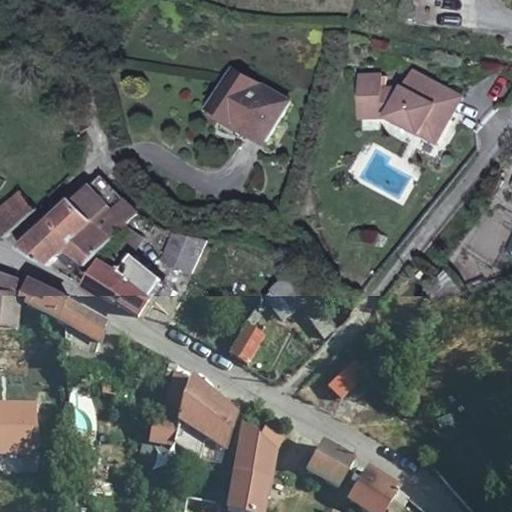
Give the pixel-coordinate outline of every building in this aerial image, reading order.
[(248,130),(246,135),(265,146),(290,101),(234,70),(230,76),(213,108),(248,130)] [(389,117),(437,143),(462,97),(412,70),(404,88),(382,89),(382,74),(361,76),(362,118),(389,117)] [(210,114),(246,135),(248,130),(213,108),(210,114)] [(92,189),(22,250),(50,266),(67,250),(90,264),(138,215),(105,177),(92,189)] [(0,229),(7,238),(38,211),(21,194),(0,212),(0,229)] [(27,240),(48,220),(39,211),(18,231),(27,240)] [(162,261),(192,274),(209,241),(173,236),(162,261)] [(115,305),(138,319),(164,280),(135,257),(130,264),(113,253),(104,264),(88,287),(87,290),(113,307),(115,305)] [(316,308),(324,302),(308,280),(296,263),(288,273),(293,280),(310,304),(301,310),(306,316),(316,308)] [(0,329),(16,331),(17,292),(21,280),(0,273),(0,329)] [(293,280),(288,273),(274,289),(277,293),(293,280)] [(293,280),(277,293),(295,315),(301,310),(310,304),(293,280)] [(104,327),(65,305),(68,295),(36,281),(25,308),(63,326),(66,363),(96,366),(99,356),(104,327)] [(295,315),(277,293),(268,300),(284,323),(295,315)] [(334,332),(316,308),(306,316),(323,340),(334,332)] [(247,328),(252,331),(260,318),(255,313),(246,327),(247,328)] [(247,328),(231,355),(249,366),(265,339),(252,331),(247,328)] [(305,359),(314,349),(298,335),(289,345),(305,359)] [(0,386),(35,385),(32,352),(0,354),(0,386)] [(119,390),(126,363),(99,356),(96,366),(92,383),(119,390)] [(367,376),(355,364),(330,389),(341,400),(367,376)] [(177,428),(190,384),(177,381),(165,425),(177,428)] [(237,419),(191,381),(190,384),(177,428),(171,446),(199,464),(207,443),(224,453),(237,419)] [(68,384),(71,413),(82,412),(79,384),(68,384)] [(156,423),(151,443),(171,446),(177,428),(165,425),(156,423)] [(262,511),(274,455),(282,439),(265,431),(259,444),(242,432),(227,511),(228,511),(262,511)] [(22,458),(47,459),(47,441),(22,440),(22,458)] [(338,490),(352,465),(322,447),(308,473),(338,490)] [(21,475),(47,475),(47,459),(22,458),(21,475)] [(404,507),(409,500),(402,494),(368,474),(350,503),(365,511),(385,511),(386,511),(392,500),(404,507)] [(387,511),(400,511),(404,507),(392,500),(386,511),(387,511)] [(182,511),(218,511),(219,509),(219,506),(200,502),(200,505),(183,504),(182,511)]
